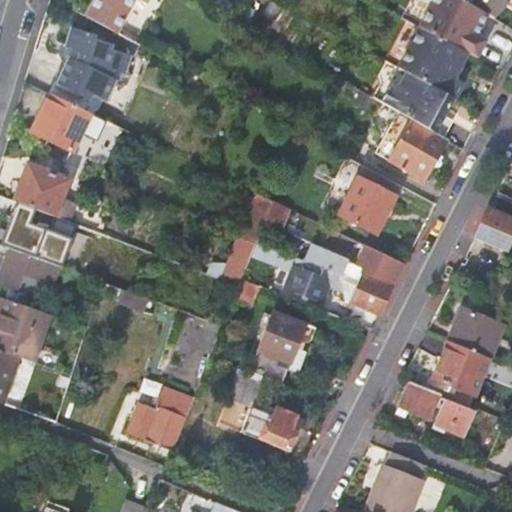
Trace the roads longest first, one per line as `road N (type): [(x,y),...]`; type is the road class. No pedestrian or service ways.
road 1 (residential): [(311,511),(511,113)]
road 2 (residential): [(0,410),(160,472)]
